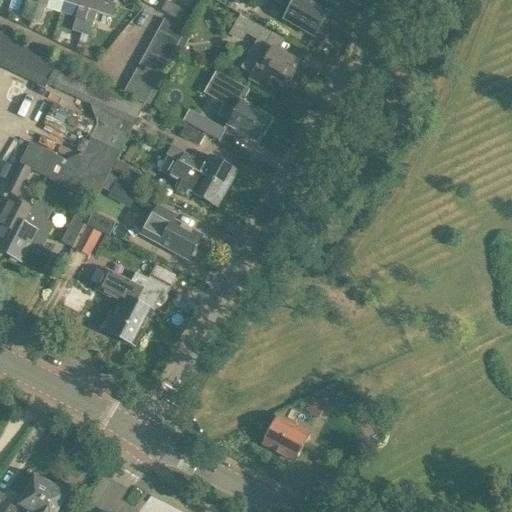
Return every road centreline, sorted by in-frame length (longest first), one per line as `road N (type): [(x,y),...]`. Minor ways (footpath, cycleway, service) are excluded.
road 1 (residential): [(146,438),(392,0)]
road 2 (secondary): [(146,438),(0,359)]
road 3 (secondary): [(290,511),(146,438)]
